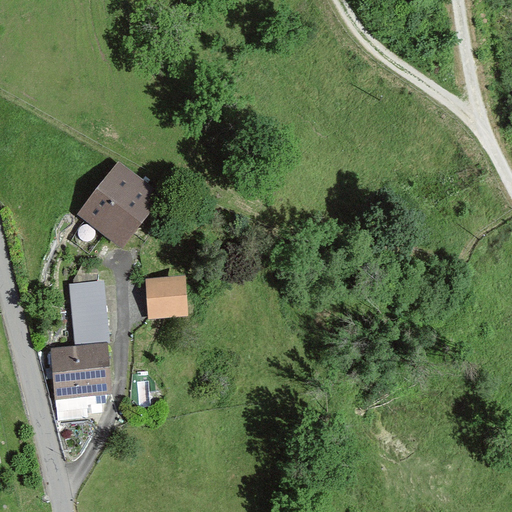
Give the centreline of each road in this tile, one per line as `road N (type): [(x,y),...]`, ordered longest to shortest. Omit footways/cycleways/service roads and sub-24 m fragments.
road 1 (residential): [(0,274),(61,511)]
road 2 (track): [(330,0),(355,43),(490,128)]
road 3 (track): [(511,171),(490,128),(463,0)]
